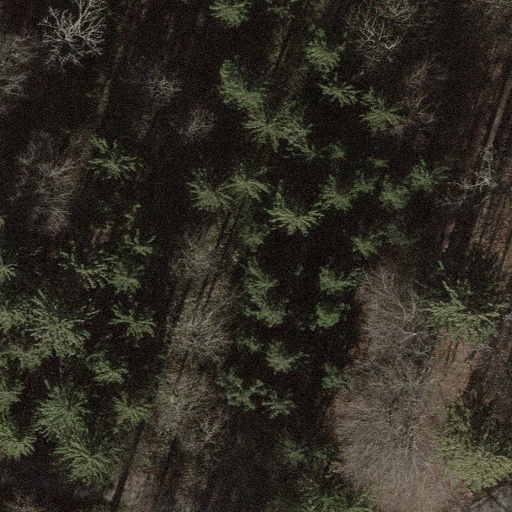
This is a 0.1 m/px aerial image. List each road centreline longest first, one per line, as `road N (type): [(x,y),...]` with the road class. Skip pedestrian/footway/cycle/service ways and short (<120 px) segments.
road 1 (motorway): [(511,163),(0,242)]
road 2 (track): [(0,461),(242,511)]
